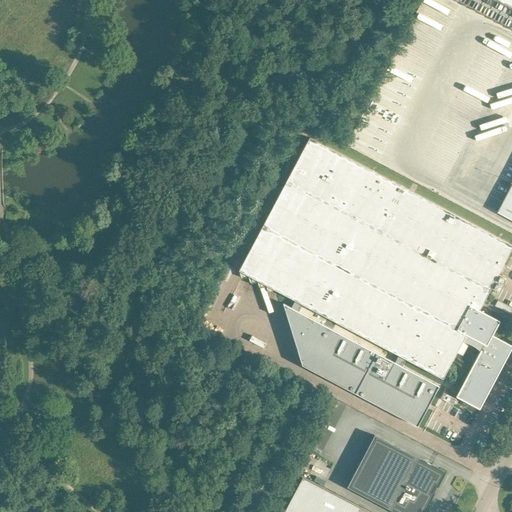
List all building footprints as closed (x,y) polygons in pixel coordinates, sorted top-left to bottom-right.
[(511,0),(495,0),(511,8),(511,0)] [(456,397),(479,409),(511,347),(511,345),(492,335),(500,321),(479,310),(511,247),(511,244),(309,137),(239,271),(241,277),(248,275),(250,282),(257,280),(259,287),(265,285),(268,291),(274,289),(295,300),(291,307),(283,303),(302,365),(417,426),(439,386),(403,367),(407,360),(442,379),(462,342),(465,342),(467,343),(470,344),(472,345),(474,347),(476,348),(478,350),(480,351),(456,397)] [(511,184),(497,212),(511,220),(511,184)] [(444,393),(441,399),(453,405),(456,399),(444,393)] [(445,472),(432,465),(374,435),(347,487),(394,511),(424,511),(434,493),(432,492),(435,486),(437,487),(445,472)] [(284,511),(368,511),(302,477),(284,511)]
